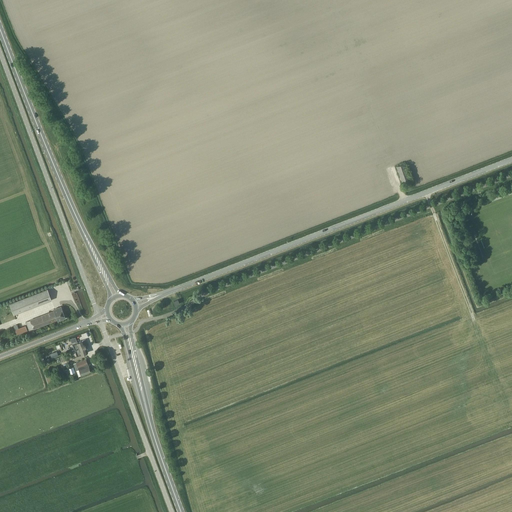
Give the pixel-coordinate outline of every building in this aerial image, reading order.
[(403,185),(411,182),(404,163),(397,166),(403,185)] [(14,314),(52,300),(47,289),(10,303),(14,314)] [(30,320),(26,322),(29,330),(34,328),(34,329),(57,320),(58,321),(66,318),(61,306),(54,309),(54,311),(30,320)] [(17,335),(27,331),(25,326),(15,329),(17,335)] [(77,343),(73,344),(77,356),(82,354),(82,355),(88,352),(86,346),(88,345),(86,339),(77,342),(77,343)] [(86,359),(73,364),(76,370),(78,376),(82,375),(87,373),(91,372),(86,359)]
